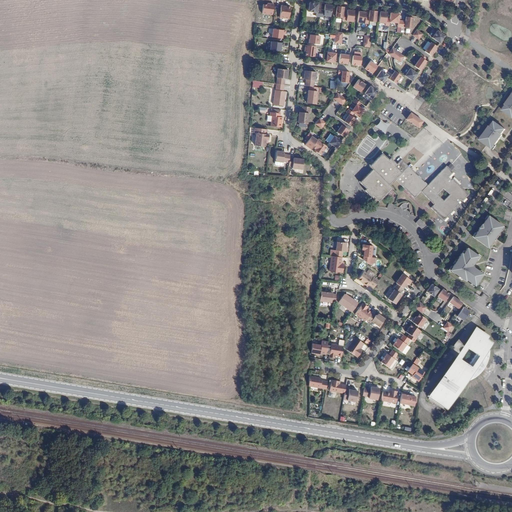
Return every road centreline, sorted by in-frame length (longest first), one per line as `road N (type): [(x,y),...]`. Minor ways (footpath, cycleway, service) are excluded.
road 1 (secondary): [(420,446),(0,377)]
road 2 (track): [(0,156),(200,176)]
road 3 (residential): [(432,272),(511,157)]
road 4 (residential): [(332,170),(286,139),(294,61)]
road 5 (unknown): [(482,308),(424,391),(422,402),(433,413)]
road 6 (residential): [(398,319),(349,284),(353,218)]
